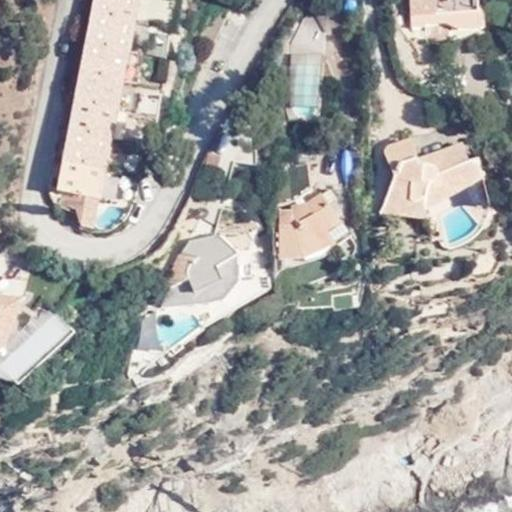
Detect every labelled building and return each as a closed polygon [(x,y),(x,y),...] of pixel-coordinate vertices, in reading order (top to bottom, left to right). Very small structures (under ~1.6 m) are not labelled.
[(94,0),(57,195),(62,196),(97,203),(136,0),(94,0)] [(407,0),(409,27),(477,25),(475,0),(407,0)] [(461,149),(445,155),(448,163),(417,172),(415,164),(410,144),(385,152),(383,156),(384,162),(386,166),(395,170),(380,208),(424,215),(421,205),(422,199),(427,188),(436,181),(438,179),(448,201),(452,197),(481,182),(478,165),(468,166),(461,149)] [(315,163),(315,146),(294,146),(294,166),(315,163)] [(448,163),(445,155),(415,164),(417,172),(448,163)] [(91,233),(97,203),(62,196),(59,210),(72,214),(78,231),(91,233)] [(335,221),(320,197),(288,218),(279,219),(277,257),(300,258),(312,252),(325,234),(322,230),(335,221)] [(189,244),(177,260),(169,290),(161,308),(223,302),(236,285),(234,259),(215,239),(189,244)] [(0,353),(5,355),(25,299),(0,295),(0,353)]
